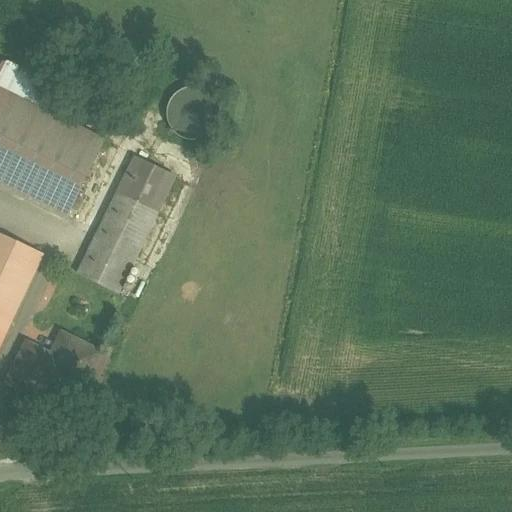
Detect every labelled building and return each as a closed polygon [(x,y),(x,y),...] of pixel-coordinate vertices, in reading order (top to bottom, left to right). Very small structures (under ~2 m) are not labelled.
[(112,54),(84,46),(79,64),(108,72),(112,54)] [(5,67),(0,76),(0,183),(67,217),(104,142),(71,126),(71,125),(67,123),(78,102),(5,67)] [(220,124),(222,114),(220,103),(214,95),(205,89),(194,87),(184,90),(176,96),(170,105),(168,115),(171,125),(177,134),(185,139),(196,141),(206,139),(215,133),(220,124)] [(138,158),(80,276),(119,294),(176,177),(138,158)] [(0,343),(41,256),(0,237),(0,343)] [(102,354),(68,337),(55,363),(45,358),(47,354),(29,345),(11,383),(73,413),(102,354)]
